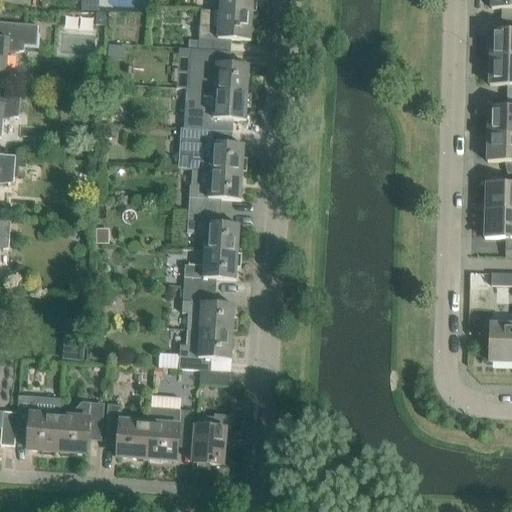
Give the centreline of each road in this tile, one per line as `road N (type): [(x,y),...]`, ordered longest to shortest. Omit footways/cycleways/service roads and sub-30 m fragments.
road 1 (residential): [(258,498),(288,0)]
road 2 (residential): [(448,266),(455,0)]
road 3 (residential): [(0,478),(258,498)]
road 4 (residential): [(511,408),(461,402),(450,387),(448,266)]
